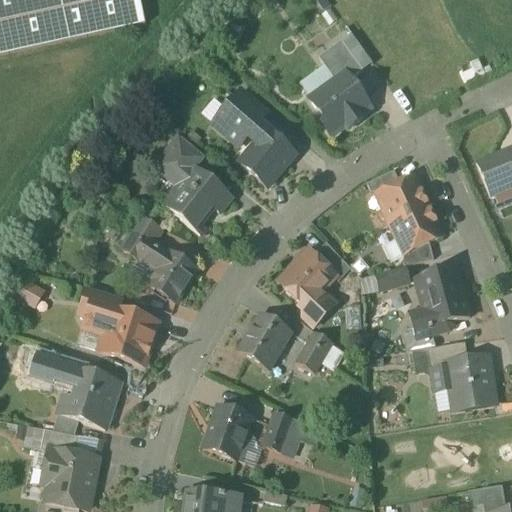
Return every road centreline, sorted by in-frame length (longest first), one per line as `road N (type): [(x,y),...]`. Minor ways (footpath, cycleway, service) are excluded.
road 1 (residential): [(430,135),(291,229),(216,320),(157,460),(153,511)]
road 2 (residential): [(511,304),(430,135)]
